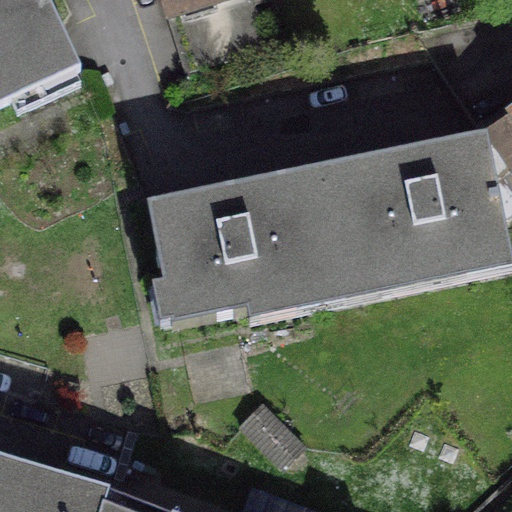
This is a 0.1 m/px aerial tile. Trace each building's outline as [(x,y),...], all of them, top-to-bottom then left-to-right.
[(45,0),(0,0),(0,108),(79,72),(45,0)] [(160,0),(167,20),(230,0),(160,0)] [(251,0),(230,0),(167,20),(185,74),(267,49),(251,0)] [(511,124),(486,141),(511,179),(511,124)] [(320,177),(343,294),(511,259),(502,222),(511,215),(511,179),(486,141),(320,177)] [(320,177),(149,211),(173,328),(343,294),(320,177)] [(263,408),(241,428),(284,471),(306,450),(263,408)] [(0,511),(104,511),(110,497),(0,465),(0,511)] [(149,511),(110,497),(104,511),(149,511)]
